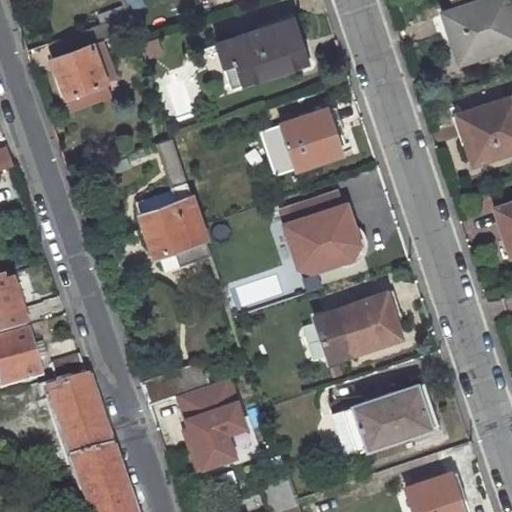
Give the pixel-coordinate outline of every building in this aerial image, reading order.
[(511,20),(505,0),(476,0),(441,11),(456,58),(477,52),(476,47),(511,34),(511,20)] [(102,77),(92,47),(90,41),(129,27),(124,11),(44,39),(62,92),(74,88),(79,102),(107,92),(102,77)] [(233,58),(241,82),(294,64),(287,43),(297,39),(290,17),(214,42),(221,62),(233,58)] [(139,55),(156,49),(152,37),(134,42),(139,55)] [(305,61),(297,39),(287,43),(294,64),(305,61)] [(112,74),(102,44),(92,47),(102,77),(112,74)] [(221,62),(229,87),(241,82),(233,58),(221,62)] [(62,92),(67,106),(79,102),(74,88),(62,92)] [(511,98),(450,118),(459,145),(467,143),(473,162),(511,149),(511,98)] [(323,109),(279,123),(293,166),(337,151),(323,109)] [(206,255),(167,136),(153,142),(156,151),(172,199),(135,212),(150,254),(157,252),(162,269),(206,255)] [(153,142),(140,146),(143,155),(156,151),(153,142)] [(0,146),(0,164),(10,161),(5,145),(0,146)] [(511,200),(492,207),(499,229),(506,226),(511,242),(511,200)] [(336,206),(282,224),(295,266),(338,253),(339,252),(340,252),(341,251),(341,250),(342,249),(343,248),(343,247),(344,246),(344,245),(345,244),(345,243),(345,241),(345,240),(345,239),(345,238),(345,236),(344,233),(336,206)] [(499,229),(508,256),(511,254),(511,242),(506,226),(499,229)] [(0,330),(22,324),(7,271),(0,272),(0,330)] [(385,292),(312,316),(326,361),(399,337),(385,292)] [(24,330),(0,336),(0,378),(35,370),(24,330)] [(75,352),(46,361),(51,377),(81,370),(75,352)] [(198,359),(140,381),(147,403),(206,382),(198,359)] [(129,511),(84,377),(44,389),(85,511),(129,511)] [(235,377),(175,396),(199,474),(243,461),(235,436),(251,431),(235,377)] [(412,383),(349,404),(363,448),(426,427),(412,383)] [(338,407),(352,451),(363,448),(349,404),(338,407)] [(289,502),(279,474),(265,479),(258,487),(266,511),(270,511),(290,506),(289,502)] [(456,511),(444,474),(401,487),(409,511),(456,511)] [(72,486),(55,491),(58,501),(75,495),(72,486)] [(200,492),(185,496),(190,511),(195,511),(206,509),(200,492)]
